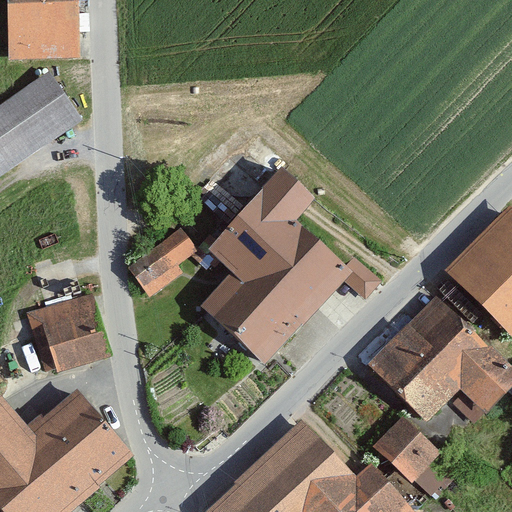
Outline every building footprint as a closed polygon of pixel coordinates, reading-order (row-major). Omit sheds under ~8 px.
[(75,52),(73,0),(2,0),(4,53),(75,52)] [(0,181),(90,123),(57,74),(0,111),(0,181)] [(336,197),(298,162),(219,247),(246,272),(216,304),(276,360),(354,277),(372,293),(382,281),(316,219),(336,197)] [(511,223),(460,276),(511,327),(511,223)] [(208,257),(190,233),(139,272),(157,296),(208,257)] [(109,359),(92,297),(27,316),(44,377),(109,359)] [(511,403),(511,363),(445,300),(382,366),(442,423),(463,401),(490,427),(511,403)] [(73,511),(141,454),(92,397),(49,434),(17,398),(0,412),(0,501),(9,511),(73,511)] [(458,465),(415,419),(386,446),(429,492),(458,465)] [(369,485),(312,424),(218,511),(427,511),(386,469),(369,485)]
